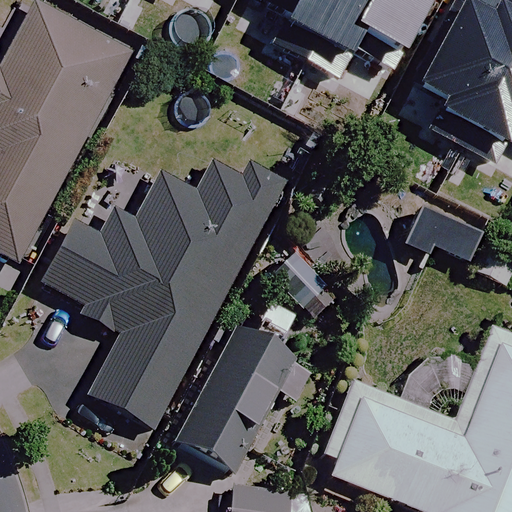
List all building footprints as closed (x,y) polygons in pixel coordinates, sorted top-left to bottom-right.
[(259,0),(288,15),(272,44),(304,61),(318,33),(336,0),(259,0)] [(336,0),(318,33),(304,61),(336,78),(351,51),(390,71),(427,0),(336,0)] [(474,119),(511,48),(511,12),(498,5),(500,2),(495,0),(454,0),(411,83),(443,100),(427,130),(459,147),(474,119)] [(0,258),(12,265),(126,54),(30,3),(0,59),(0,258)] [(511,48),(474,119),(459,147),(492,164),(507,136),(511,139),(511,48)] [(268,149),(244,120),(218,142),(242,170),(268,149)] [(267,204),(199,167),(183,196),(151,179),(124,229),(102,217),(87,244),(62,231),(29,291),(71,314),(67,321),(108,343),(75,404),(141,440),(267,204)] [(478,236),(419,210),(406,238),(465,264),(478,236)] [(317,289),(277,256),(250,289),(291,322),(317,289)] [(232,331),(174,445),(233,475),(276,391),(295,400),(310,370),(232,331)] [(511,511),(511,343),(481,332),(444,427),(341,387),(306,480),(389,511),(511,511)] [(284,511),(287,494),(230,487),(227,511),(284,511)]
